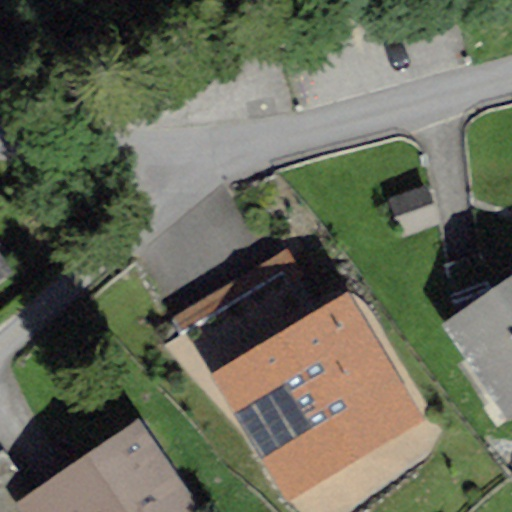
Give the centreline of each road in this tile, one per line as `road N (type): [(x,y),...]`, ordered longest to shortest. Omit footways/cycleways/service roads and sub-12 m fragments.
road 1 (residential): [(206,146),(320,133),(511,77)]
road 2 (residential): [(0,345),(206,146)]
road 3 (residential): [(0,140),(206,146)]
